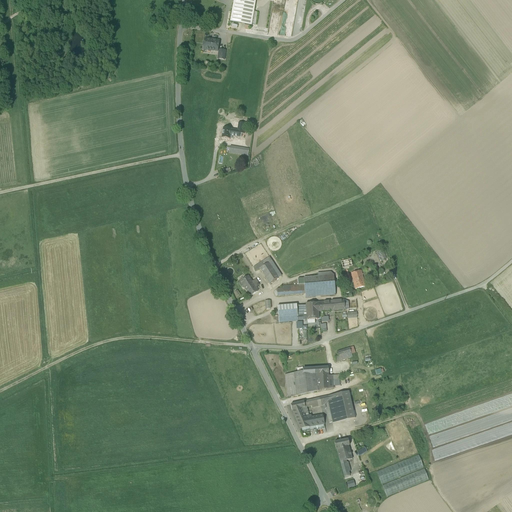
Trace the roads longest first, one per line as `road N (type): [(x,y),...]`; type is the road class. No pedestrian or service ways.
road 1 (track): [(511,261),(478,286),(309,346),(137,335),(79,350),(0,392)]
road 2 (unclassified): [(185,0),(177,100),(193,213),(326,500)]
road 3 (track): [(0,193),(181,154)]
road 4 (track): [(343,0),(291,42),(181,24)]
